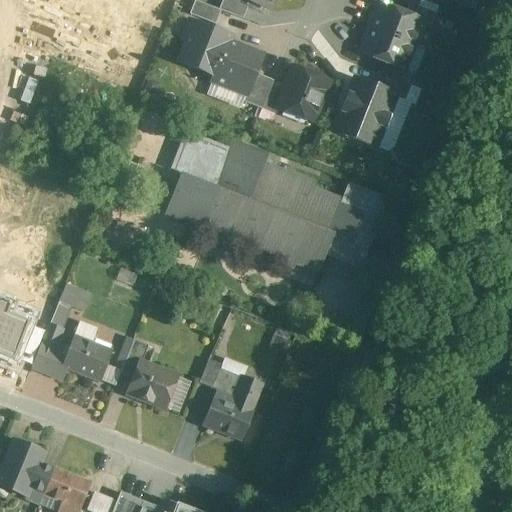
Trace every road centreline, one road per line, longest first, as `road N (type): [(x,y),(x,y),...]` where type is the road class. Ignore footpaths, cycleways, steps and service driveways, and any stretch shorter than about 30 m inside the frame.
road 1 (residential): [(507,0),(303,511)]
road 2 (residential): [(0,396),(291,511)]
